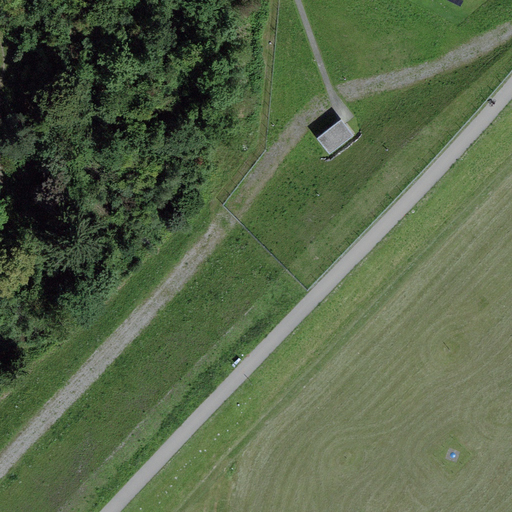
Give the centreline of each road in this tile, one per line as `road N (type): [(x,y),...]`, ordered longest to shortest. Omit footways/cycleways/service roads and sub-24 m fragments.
road 1 (track): [(511,87),(110,511)]
road 2 (track): [(353,115),(301,0)]
